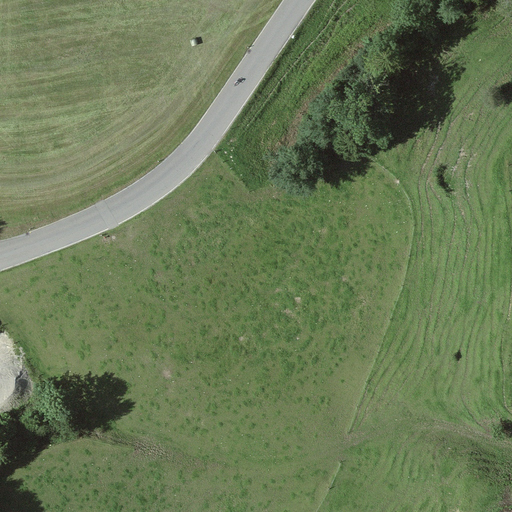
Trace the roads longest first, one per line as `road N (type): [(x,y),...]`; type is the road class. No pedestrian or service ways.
road 1 (track): [(511,443),(415,422),(310,459),(264,466),(214,460),(98,415),(53,379),(0,309)]
road 2 (tertiary): [(0,258),(129,205),(195,154),(303,0)]
